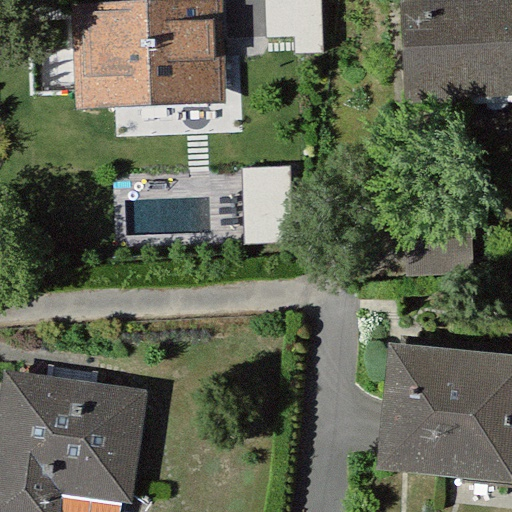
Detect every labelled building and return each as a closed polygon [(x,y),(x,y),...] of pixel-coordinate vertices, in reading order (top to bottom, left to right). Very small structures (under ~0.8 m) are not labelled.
[(218,0),(140,0),(80,2),(84,116),(224,110),(218,0)] [(268,0),(270,38),(328,37),(327,0),(268,0)] [(511,12),(398,18),(404,135),(511,130),(511,12)] [(282,241),(281,160),(249,160),(249,241),(282,241)] [(380,471),(511,480),(511,352),(389,345),(380,471)] [(156,387),(5,371),(0,419),(0,511),(62,511),(64,501),(143,510),(156,387)]
